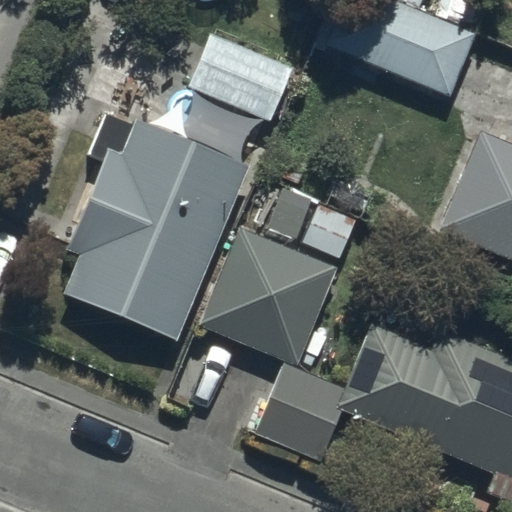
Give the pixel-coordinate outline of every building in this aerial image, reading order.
[(450,99),(476,35),(388,0),(348,0),(328,51),(450,99)] [(489,1),(487,0),(442,0),(437,14),(477,30),(489,1)] [(208,37),(186,89),(268,123),(290,71),(208,37)] [(176,345),(246,169),(109,114),(90,160),(102,165),(67,252),(79,257),(62,300),(176,345)] [(511,144),(482,132),(440,231),(511,261),(511,144)] [(337,269),(239,227),(198,325),(297,366),(337,269)] [(369,326),(345,388),(282,363),(254,435),(320,461),(338,416),(511,485),(511,362),(439,333),(432,351),(369,326)]
